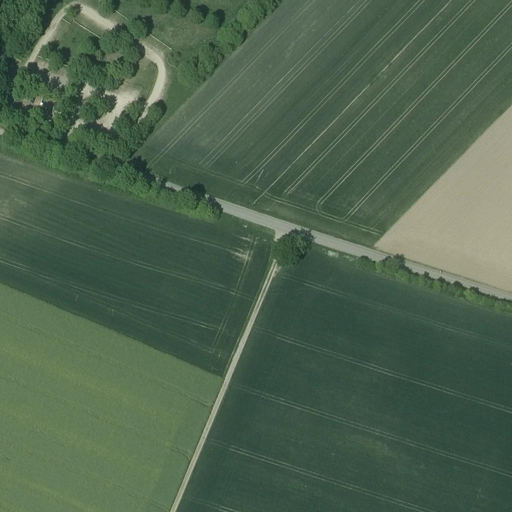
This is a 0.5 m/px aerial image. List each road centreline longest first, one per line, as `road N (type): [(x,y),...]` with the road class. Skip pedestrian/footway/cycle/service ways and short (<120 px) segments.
road 1 (unclassified): [(60,152),(511,301)]
road 2 (track): [(174,511),(285,230)]
